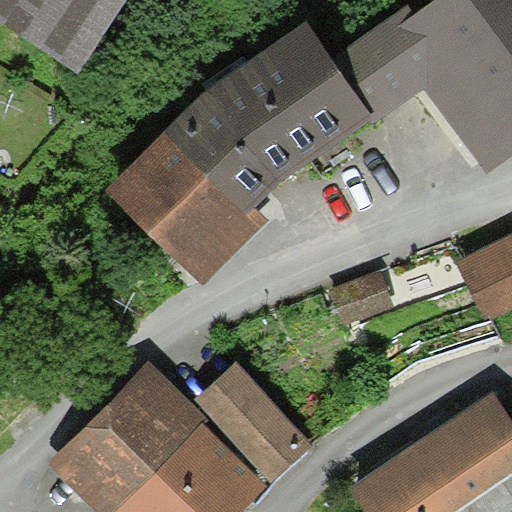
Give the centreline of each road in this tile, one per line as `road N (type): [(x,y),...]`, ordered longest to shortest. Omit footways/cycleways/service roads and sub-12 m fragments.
road 1 (residential): [(0,478),(101,365),(170,318),(359,258),(511,195)]
road 2 (track): [(272,511),(297,481),(399,416),(511,364)]
